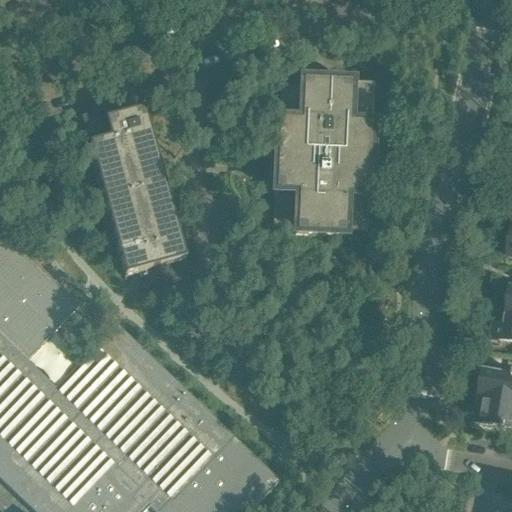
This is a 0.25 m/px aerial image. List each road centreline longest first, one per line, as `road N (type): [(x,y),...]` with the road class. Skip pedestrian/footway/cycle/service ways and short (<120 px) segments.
road 1 (tertiary): [(491,0),(432,246),(421,394),(398,439)]
road 2 (residential): [(349,0),(0,94)]
road 3 (residential): [(398,439),(440,460),(511,472)]
